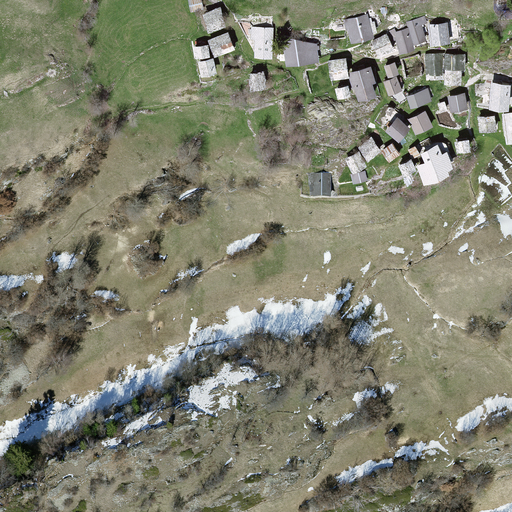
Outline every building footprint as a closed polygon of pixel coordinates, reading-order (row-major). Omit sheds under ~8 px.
[(199,0),(188,0),(187,0),(189,12),(201,10),(199,0)] [(214,10),(198,14),(202,31),(219,26),(214,10)] [(362,16),(340,21),(345,41),(367,37),(362,16)] [(420,18),(401,24),(408,45),(421,41),(416,27),(423,25),(420,18)] [(441,23),(424,25),(425,46),(443,44),(441,23)] [(270,28),(249,25),(247,44),(250,44),(249,56),(267,58),(270,28)] [(403,30),(388,34),(394,53),(408,48),(403,30)] [(223,31),(201,39),(208,57),(230,49),(223,31)] [(382,33),(366,39),(373,55),(388,49),(382,33)] [(290,37),(280,46),(281,65),(315,62),(313,45),(290,37)] [(200,43),(185,45),(187,57),(201,56),(200,43)] [(440,55),(421,56),(422,80),(439,80),(440,55)] [(462,56),(440,55),(439,85),(459,84),(462,56)] [(204,57),(189,59),(191,76),(206,74),(204,57)] [(344,59),(328,62),(331,81),(347,79),(344,59)] [(389,62),(378,66),(382,77),(393,73),(389,62)] [(367,68),(350,72),(357,103),(375,98),(367,68)] [(257,70),(240,72),(242,89),(259,86),(257,70)] [(393,77),(379,82),(383,96),(398,91),(393,77)] [(504,84),(486,81),(482,108),(499,111),(504,84)] [(341,84),(328,86),(330,98),(343,96),(341,84)] [(424,89),(404,96),(408,109),(429,102),(424,89)] [(461,94),(444,97),(447,111),(463,108),(461,94)] [(511,111),(498,113),(501,142),(511,141),(511,111)] [(421,112),(404,119),(411,135),(428,127),(421,112)] [(491,115),(474,116),(474,132),(492,131),(491,115)] [(393,118),(381,129),(393,140),(404,129),(393,118)] [(369,139),(354,147),(361,161),(376,153),(369,139)] [(462,139),(448,140),(449,151),(463,150),(462,139)] [(443,154),(448,152),(445,142),(440,144),(443,154)] [(388,144),(376,150),(383,161),(394,155),(388,144)] [(415,161),(406,165),(414,182),(438,172),(437,168),(444,166),(438,152),(433,154),(429,145),(411,152),(415,161)] [(353,153),(339,158),(346,173),(359,167),(353,153)] [(404,160),(389,165),(393,176),(407,171),(404,160)] [(362,173),(347,175),(348,184),(363,182),(362,173)] [(324,176),(305,174),(303,199),(322,201),(324,176)]
